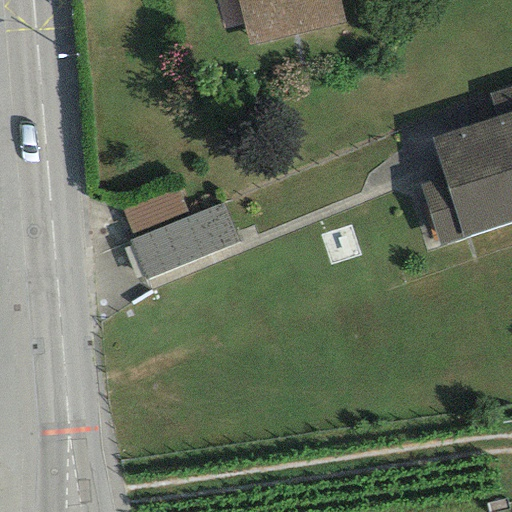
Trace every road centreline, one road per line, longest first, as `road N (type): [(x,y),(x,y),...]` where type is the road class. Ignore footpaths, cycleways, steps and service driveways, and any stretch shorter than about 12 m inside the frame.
road 1 (tertiary): [(71,511),(29,0)]
road 2 (track): [(70,500),(511,446)]
